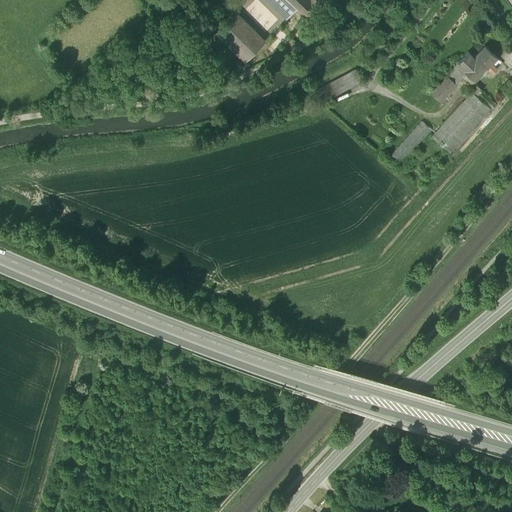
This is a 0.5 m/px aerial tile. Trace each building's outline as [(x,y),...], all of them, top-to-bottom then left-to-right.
[(266,0),(286,19),(298,7),(292,0),(266,0)] [(335,0),(292,0),(298,7),(309,21),(335,0)] [(263,41),(235,13),(217,31),(245,60),(263,41)] [(474,58),(467,52),(457,62),(457,63),(463,68),(463,69),(466,72),(467,73),(465,76),(473,82),(497,57),(485,46),(474,58)] [(447,76),(431,94),(440,102),(466,72),(463,69),(463,68),(457,63),(446,75),(447,76)] [(355,69),(315,91),(322,102),(361,81),(355,69)] [(477,85),(431,136),(450,153),(491,108),(492,109),(497,104),(477,85)] [(422,121),(387,159),(397,168),(432,130),(422,121)]
